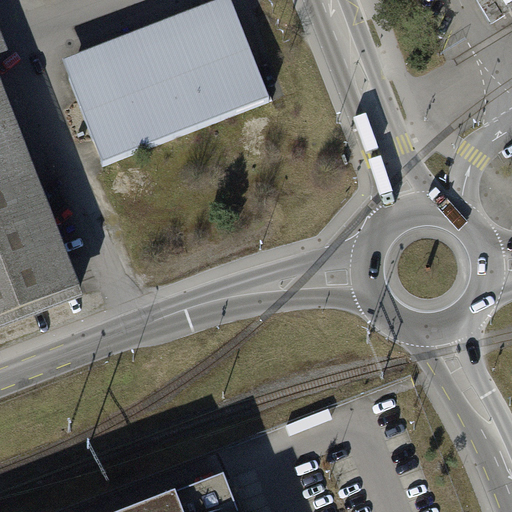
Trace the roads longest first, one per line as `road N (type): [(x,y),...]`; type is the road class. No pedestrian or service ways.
road 1 (unclassified): [(0,379),(219,299),(365,274)]
road 2 (tertiary): [(408,206),(332,0)]
road 3 (tertiary): [(511,487),(448,330)]
